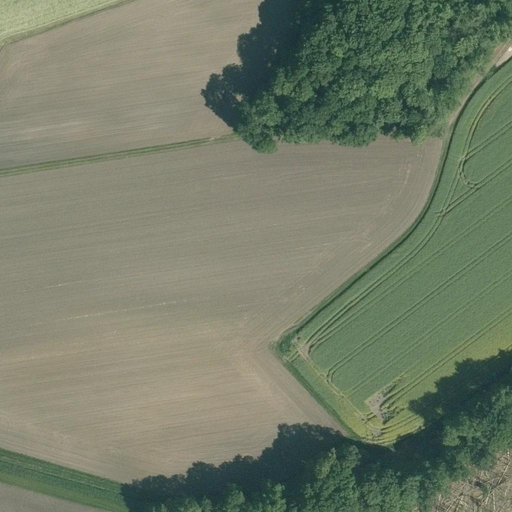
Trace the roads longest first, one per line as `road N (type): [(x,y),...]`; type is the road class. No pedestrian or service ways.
road 1 (track): [(449,128),(280,129),(0,173)]
road 2 (track): [(511,22),(463,84),(427,209),(278,347)]
